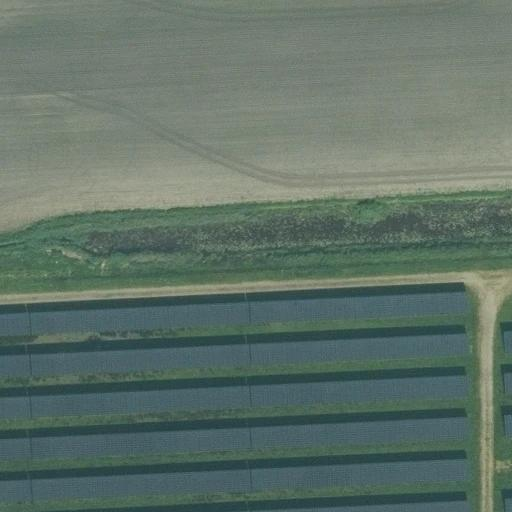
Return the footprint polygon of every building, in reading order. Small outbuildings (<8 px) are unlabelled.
[(471,312),(470,288),(268,297),(269,321),(471,312)] [(61,308),(62,329),(241,321),(241,312),(257,311),(256,299),(61,308)] [(252,363),(471,355),(470,331),(269,338),(270,357),(259,358),(258,343),(252,343),(252,363)] [(238,343),(0,352),(0,375),(238,366),(238,343)] [(0,417),(471,398),(470,374),(0,393),(0,417)] [(0,435),(0,458),(471,439),(470,416),(0,435)] [(471,457),(0,477),(0,499),(472,479),(471,457)] [(471,511),(471,499),(313,503),(313,511),(471,511)]
